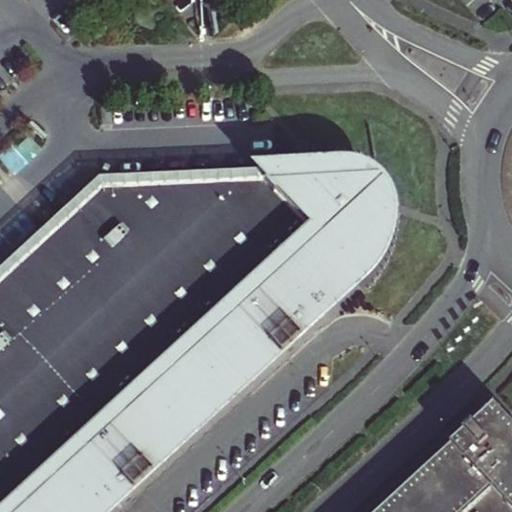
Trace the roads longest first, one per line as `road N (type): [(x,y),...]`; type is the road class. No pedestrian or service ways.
road 1 (secondary): [(489,228),(473,277),(442,320),(241,511)]
road 2 (secondary): [(326,511),(511,333)]
road 3 (secondary): [(511,91),(480,156),(489,228)]
